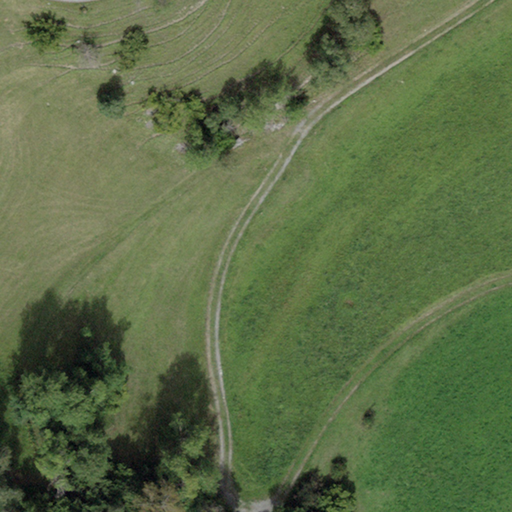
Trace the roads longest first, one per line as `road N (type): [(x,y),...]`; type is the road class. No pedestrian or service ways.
road 1 (track): [(317,132),(234,248),(216,299),(211,357),(226,493),(239,511)]
road 2 (track): [(283,511),(392,360),(467,308),(511,292)]
road 3 (track): [(505,0),(317,132)]
